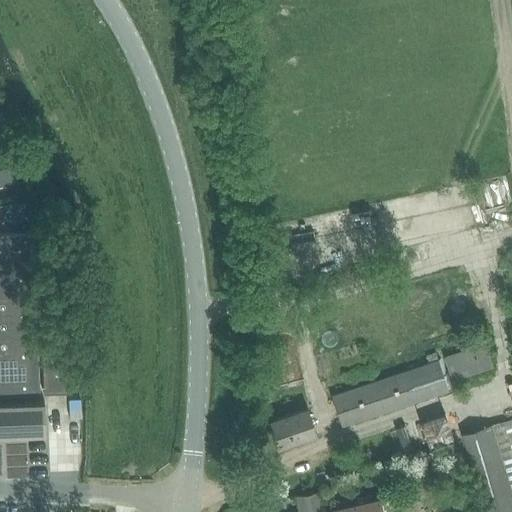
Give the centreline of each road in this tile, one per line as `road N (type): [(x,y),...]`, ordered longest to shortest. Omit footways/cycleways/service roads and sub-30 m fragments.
road 1 (tertiary): [(188,501),(198,329),(185,204),(163,116),(102,0)]
road 2 (residential): [(188,501),(0,488)]
